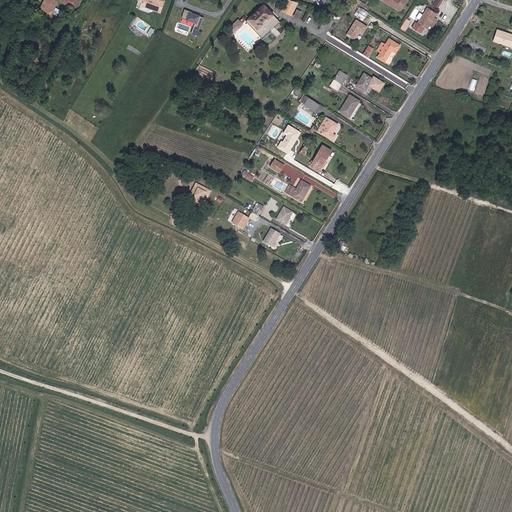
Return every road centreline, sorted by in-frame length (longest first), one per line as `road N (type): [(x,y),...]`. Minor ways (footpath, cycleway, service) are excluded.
road 1 (secondary): [(476,0),(223,400),(214,439),(236,511)]
road 2 (track): [(0,368),(214,439)]
road 3 (unknown): [(415,96),(273,9)]
